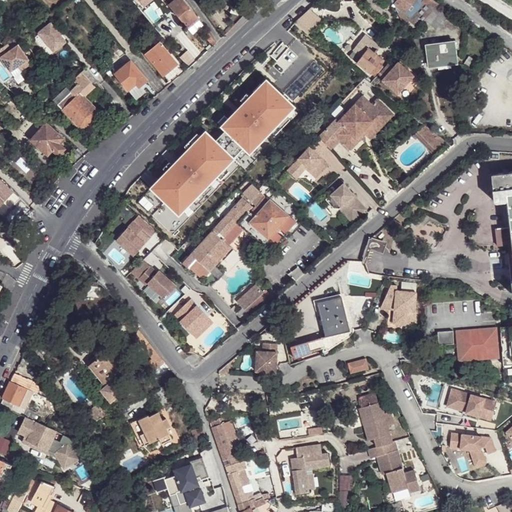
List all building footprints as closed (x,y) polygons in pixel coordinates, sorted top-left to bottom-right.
[(183,0),(175,0),(169,6),(179,18),(190,8),(183,0)] [(413,0),(394,0),(393,2),(405,11),(413,0)] [(417,13),(427,20),(428,20),(438,4),(431,0),(422,0),(421,2),(424,4),(417,13)] [(242,6),(235,3),(231,12),(239,15),(242,6)] [(438,4),(428,20),(436,25),(446,10),(438,4)] [(190,8),(179,18),(188,29),(199,20),(200,19),(190,8)] [(309,10),(297,21),(306,30),(317,20),(309,10)] [(422,22),(415,17),(412,23),(418,27),(422,22)] [(66,41),(50,22),(38,32),(54,51),(66,41)] [(155,27),(162,36),(168,32),(159,22),(155,26),(155,27)] [(147,33),(155,27),(155,26),(153,25),(147,29),(145,27),(143,28),(147,33)] [(354,51),(362,58),(369,49),(376,55),(381,48),(366,36),(354,51)] [(121,57),(125,53),(116,43),(112,46),(121,57)] [(147,54),(152,60),(165,49),(160,43),(147,54)] [(446,44),(440,44),(427,46),(429,66),(457,63),(455,43),(446,44)] [(6,44),(0,47),(0,54),(9,48),(6,44)] [(17,45),(0,57),(0,58),(10,72),(17,67),(19,69),(23,66),(24,67),(30,63),(17,45)] [(165,74),(177,64),(178,63),(165,49),(152,60),(164,75),(165,74)] [(370,75),(371,74),(383,60),(383,59),(376,55),(369,49),(362,58),(357,64),(370,75)] [(188,50),(180,57),(190,68),(198,60),(188,50)] [(308,59),(301,53),(278,78),(284,84),(301,65),(303,67),(308,59)] [(371,74),(376,78),(377,75),(382,69),(384,69),(388,65),(383,60),(371,74)] [(131,61),(116,74),(137,99),(145,92),(141,87),(148,81),(131,61)] [(172,83),(185,72),(177,64),(165,74),(172,83)] [(388,65),(384,69),(382,69),(377,75),(384,81),(382,82),(398,96),(414,77),(398,64),(393,70),(388,65)] [(301,65),(284,84),(300,99),(307,106),(325,87),(303,67),(301,65)] [(86,71),(82,75),(94,88),(96,89),(99,86),(86,71)] [(84,98),(94,88),(82,75),(73,82),(76,86),(72,92),(71,93),(75,98),(79,94),(84,98)] [(266,83),(267,85),(269,88),(284,102),(287,98),(288,101),(291,103),(295,103),(297,102),(300,99),(284,84),(278,78),(276,76),(274,76),(272,76),(271,76),(269,77),(268,78),(267,80),(266,81),(266,83)] [(96,89),(94,88),(84,98),(88,102),(98,92),(96,89)] [(97,112),(88,102),(84,98),(79,94),(75,98),(70,103),(67,105),(63,110),(81,129),(88,127),(96,119),(97,112)] [(376,123),(388,111),(375,98),(371,103),(362,95),(337,121),(342,126),(334,134),(341,140),(350,149),(365,134),(362,132),(373,121),(376,123)] [(392,114),(388,111),(376,123),(373,121),(362,132),(365,134),(369,138),(392,114)] [(331,150),(338,142),(341,140),(334,134),(342,126),(337,121),(335,119),(327,127),(321,122),(313,130),(330,149),(331,150)] [(47,124),(31,141),(47,156),(51,151),(58,157),(64,150),(58,144),(63,139),(47,124)] [(430,143),(436,136),(422,125),(416,131),(430,143)] [(440,152),(446,145),(436,136),(430,143),(440,152)] [(235,173),(252,156),(233,137),(216,155),(235,173)] [(350,149),(341,140),(338,142),(348,151),(350,149)] [(312,153),(295,172),(304,180),(309,175),(319,184),(331,171),(323,164),(321,161),(324,159),(326,161),(329,158),(319,148),(313,154),(312,153)] [(159,175),(154,179),(137,195),(151,209),(159,202),(155,198),(162,191),(167,197),(180,185),(198,186),(199,169),(183,169),(176,175),(164,163),(155,171),(159,175)] [(295,172),(290,177),(299,185),(304,180),(295,172)] [(511,173),(489,176),(492,202),(492,203),(492,204),(494,205),(503,203),(505,202),(504,194),(511,193),(511,173)] [(0,210),(18,227),(34,211),(0,177),(0,210)] [(342,183),(324,200),(332,208),(338,209),(351,222),(366,209),(342,183)] [(186,259),(182,263),(188,269),(189,268),(201,279),(218,261),(216,259),(228,246),(243,230),(268,253),(281,239),(275,232),(278,229),(284,235),(295,223),(270,200),(269,201),(265,197),(260,192),(257,189),(251,184),(242,194),(251,202),(249,204),(243,198),(186,259)] [(169,198),(167,197),(162,191),(155,198),(159,202),(151,209),(154,213),(169,198)] [(139,215),(133,221),(151,238),(156,232),(139,215)] [(393,219),(388,223),(399,227),(401,221),(393,219)] [(151,238),(133,221),(116,241),(133,256),(151,238)] [(508,229),(496,231),(494,231),(495,248),(496,248),(498,248),(506,247),(510,246),(508,229)] [(382,250),(383,244),(371,239),(368,246),(382,250)] [(228,246),(216,259),(218,261),(230,248),(228,246)] [(144,259),(132,271),(139,278),(151,266),(144,259)] [(151,266),(139,278),(146,284),(148,282),(165,299),(176,287),(160,271),(158,272),(151,266)] [(396,284),(390,284),(380,304),(388,307),(397,308),(396,319),(404,319),(404,323),(413,323),(415,291),(396,289),(396,284)] [(256,287),(236,304),(243,311),(248,317),(270,298),(265,292),(262,295),(256,287)] [(314,303),(316,302),(341,297),(343,296),(343,293),(313,299),(314,303)] [(316,302),(324,336),(348,330),(341,297),(316,302)] [(190,300),(173,316),(190,335),(207,319),(190,300)] [(397,308),(388,307),(387,321),(404,323),(404,319),(396,319),(397,308)] [(158,353),(127,315),(121,321),(151,358),(158,353)] [(207,319),(190,335),(195,340),(212,325),(207,319)] [(511,323),(499,325),(501,355),(511,354),(511,323)] [(495,325),(455,328),(456,358),(498,355),(495,325)] [(452,328),(436,329),(437,342),(452,341),(452,328)] [(328,351),(350,336),(348,330),(324,336),(328,351)] [(293,359),(328,351),(324,336),(290,346),(293,359)] [(277,344),(262,343),(262,351),(256,351),(254,371),(274,372),(277,344)] [(98,358),(90,365),(107,386),(126,370),(102,345),(96,350),(101,356),(98,358)] [(93,353),(98,358),(101,356),(96,350),(93,353)] [(164,360),(158,353),(151,358),(144,364),(149,372),(164,360)] [(511,354),(501,355),(501,362),(511,361),(511,354)] [(363,358),(345,363),(348,373),(366,368),(363,358)] [(230,361),(219,371),(219,372),(222,373),(229,374),(230,361)] [(13,372),(10,381),(32,391),(37,393),(40,388),(37,383),(13,372)] [(10,381),(2,398),(24,408),(32,391),(10,381)] [(498,400),(452,387),(447,405),(466,410),(467,410),(466,415),(479,418),(481,414),(493,418),(498,400)] [(361,398),(364,406),(374,403),(372,394),(361,398)] [(48,395),(45,397),(41,399),(47,411),(55,406),(48,395)] [(200,425),(188,396),(176,402),(182,413),(178,414),(186,431),(200,425)] [(373,436),(376,445),(391,440),(386,424),(392,423),(388,411),(382,412),(379,402),(374,403),(364,406),(358,408),(367,438),(373,436)] [(157,418),(159,417),(157,412),(148,416),(147,415),(137,420),(144,435),(141,436),(145,445),(158,439),(160,442),(169,437),(165,428),(168,426),(165,418),(161,420),(159,421),(157,418)] [(53,431),(24,417),(17,431),(24,434),(27,436),(25,439),(51,452),(55,457),(59,464),(68,458),(66,456),(73,452),(70,448),(75,445),(72,440),(60,434),(57,441),(50,438),(53,431)] [(218,418),(209,421),(224,467),(238,462),(241,461),(242,460),(240,453),(230,456),(228,449),(218,418)] [(27,436),(24,434),(20,441),(54,458),(55,457),(51,452),(25,439),(27,436)] [(490,438),(451,434),(449,448),(469,451),(475,466),(486,462),(482,452),(479,451),(480,447),(482,447),(485,448),(487,454),(495,451),(490,438)] [(141,436),(137,438),(142,447),(145,445),(141,436)] [(391,440),(376,445),(367,447),(370,457),(375,455),(379,472),(384,470),(390,490),(407,485),(408,491),(419,488),(413,469),(403,472),(393,439),(391,440)] [(319,444),(294,447),(296,458),(290,459),(294,493),(307,492),(307,488),(305,475),(305,469),(328,466),(326,452),(321,453),(319,444)] [(237,446),(228,449),(230,456),(240,453),(237,446)] [(68,458),(59,464),(61,466),(77,457),(73,452),(66,456),(68,458)] [(158,480),(162,492),(166,491),(169,489),(172,497),(178,495),(182,505),(191,501),(192,505),(193,507),(207,501),(203,490),(201,490),(197,492),(195,487),(200,486),(198,482),(197,479),(201,477),(202,481),(210,477),(203,457),(190,462),(191,465),(176,471),(178,475),(167,480),(165,477),(158,480)] [(0,479),(4,481),(11,464),(0,458),(0,479)] [(25,464),(15,486),(16,487),(26,491),(30,482),(32,478),(36,469),(25,464)] [(241,469),(236,471),(241,485),(249,483),(243,469),(241,469)] [(227,474),(235,498),(242,495),(244,495),(241,485),(236,471),(227,474)] [(45,501),(46,498),(52,488),(39,482),(28,502),(37,506),(34,511),(67,511),(48,502),(45,501)] [(10,501),(5,510),(9,511),(15,511),(26,491),(16,487),(10,501)] [(179,510),(192,505),(191,501),(182,505),(178,495),(172,497),(169,489),(166,491),(170,502),(175,500),(179,510)] [(260,492),(252,495),(254,501),(262,498),(260,492)] [(235,498),(238,507),(246,503),(242,495),(235,498)] [(4,499),(0,507),(1,509),(5,510),(10,501),(4,499)] [(336,511),(336,500),(322,501),(322,511),(336,511)]
